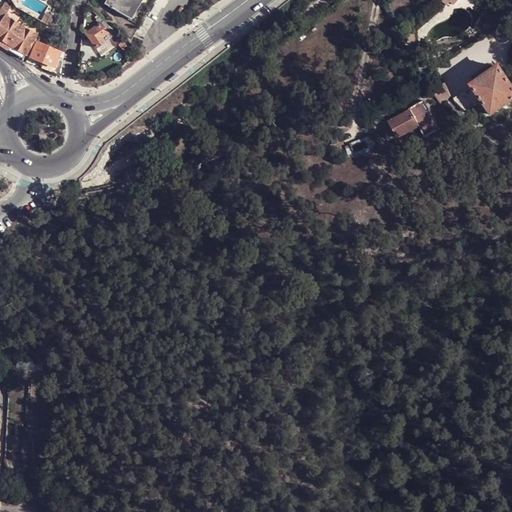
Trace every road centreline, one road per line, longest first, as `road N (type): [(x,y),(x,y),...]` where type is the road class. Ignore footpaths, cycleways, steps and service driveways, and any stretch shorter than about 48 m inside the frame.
road 1 (track): [(28,190),(52,198),(187,194),(231,160),(358,103)]
road 2 (track): [(352,134),(375,0)]
